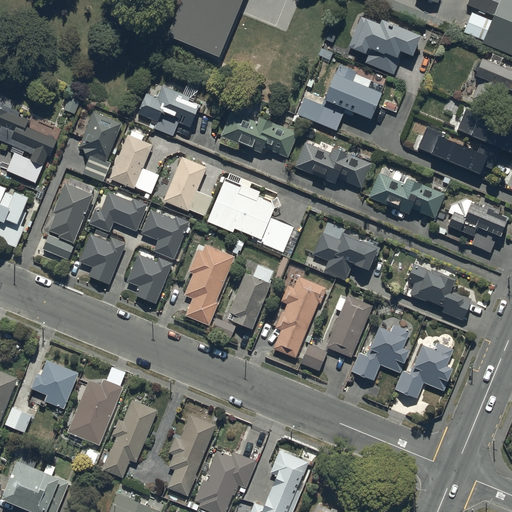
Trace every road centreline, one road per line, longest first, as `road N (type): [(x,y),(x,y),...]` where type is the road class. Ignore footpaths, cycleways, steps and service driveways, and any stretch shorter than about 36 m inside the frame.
road 1 (residential): [(0,284),(453,469)]
road 2 (tertiary): [(453,469),(511,330)]
